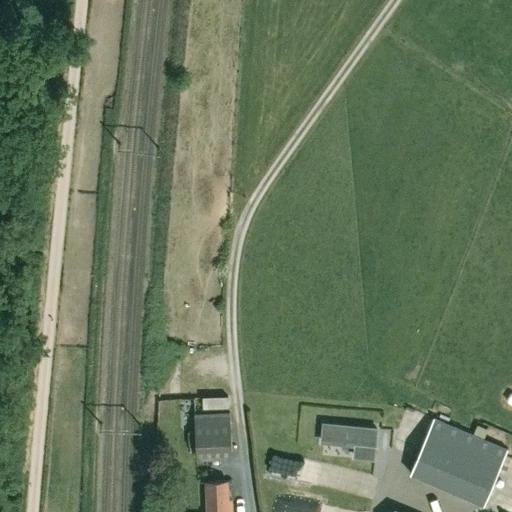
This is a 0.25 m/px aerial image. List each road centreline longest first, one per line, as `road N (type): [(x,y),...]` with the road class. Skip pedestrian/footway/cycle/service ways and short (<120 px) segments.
road 1 (track): [(251,511),(231,346),(234,250),(256,193),(392,0)]
road 2 (track): [(32,511),(81,0)]
